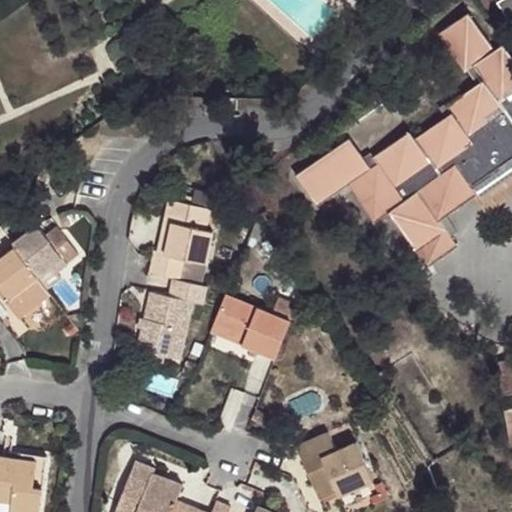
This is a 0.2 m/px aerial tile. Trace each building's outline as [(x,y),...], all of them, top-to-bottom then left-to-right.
[(511,0),(506,0),(503,3),(511,16),(511,0)] [(463,75),(470,70),(476,65),(479,68),(498,56),(469,16),(438,38),(463,75)] [(377,228),(392,219),(414,248),(441,230),(446,234),(453,229),(447,219),(476,196),(468,183),(489,169),(495,176),(511,164),(511,53),(509,49),(498,56),(479,68),(476,65),(470,70),(479,83),(442,111),(448,120),(421,139),(413,131),(376,157),(373,153),(366,158),(351,137),(297,175),(320,207),(352,183),(376,222),(374,223),(377,228)] [(489,169),(468,183),(476,196),(491,216),(511,200),(511,164),(495,176),(489,169)] [(179,201),(211,208),(215,188),(195,183),(192,196),(181,194),(179,201)] [(153,251),(148,273),(177,280),(182,258),(205,264),(218,210),(211,208),(179,201),(169,199),(163,220),(171,222),(165,254),(157,252),(153,251)] [(163,220),(157,252),(165,254),(171,222),(163,220)] [(46,288),(38,278),(63,259),(67,265),(81,254),(57,224),(45,235),(38,225),(13,245),(15,248),(0,259),(0,295),(18,319),(50,294),(46,288)] [(441,230),(414,248),(432,273),(459,254),(446,234),(441,230)] [(182,258),(177,280),(200,286),(205,264),(182,258)] [(63,259),(38,278),(46,288),(59,278),(56,273),(67,265),(63,259)] [(202,304),(206,287),(200,286),(177,280),(173,297),(149,291),(135,350),(142,352),(162,357),(178,361),(192,302),(202,304)] [(273,358),(289,320),(273,314),(223,294),(210,327),(242,339),(240,344),(273,358)] [(208,332),(240,344),(242,339),(210,327),(208,332)] [(162,357),(142,352),(141,358),(161,363),(162,357)] [(511,360),(497,363),(501,395),(511,393),(511,403),(511,407),(504,409),(510,447),(511,446),(511,360)] [(177,373),(190,378),(194,365),(182,361),(177,373)] [(321,474),(309,479),(319,501),(336,494),(338,498),(372,482),(354,444),(335,452),(328,434),(296,448),(305,468),(315,463),(321,474)] [(39,511),(45,462),(0,455),(0,501),(10,503),(9,511),(39,511)] [(193,511),(172,503),(179,486),(157,477),(153,485),(146,482),(149,474),(151,470),(132,462),(112,511),(193,511)] [(305,468),(309,479),(321,474),(315,463),(305,468)] [(157,477),(149,474),(146,482),(153,485),(157,477)] [(268,511),(257,507),(254,511),(225,511),(227,508),(213,502),(209,511),(268,511)]
